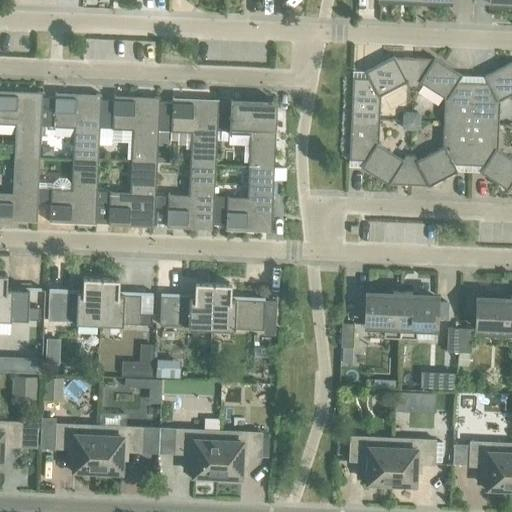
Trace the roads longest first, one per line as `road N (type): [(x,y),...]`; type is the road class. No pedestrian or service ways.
road 1 (residential): [(0,69),(308,80),(322,33)]
road 2 (residential): [(330,253),(0,239)]
road 3 (residential): [(322,33),(0,19)]
road 4 (residential): [(511,217),(330,209),(330,253)]
road 5 (residential): [(511,41),(322,33)]
road 6 (residential): [(182,511),(0,504)]
road 7 (residential): [(511,261),(330,253)]
